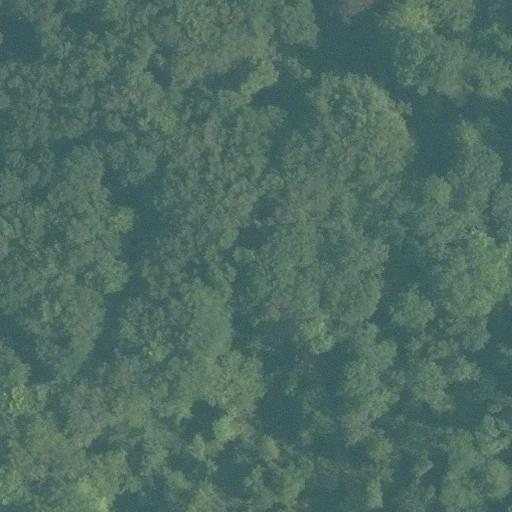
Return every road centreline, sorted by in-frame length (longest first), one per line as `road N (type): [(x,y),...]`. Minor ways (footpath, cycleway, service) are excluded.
road 1 (unknown): [(350,511),(270,231),(233,0)]
road 2 (unknown): [(270,231),(95,116),(0,41)]
